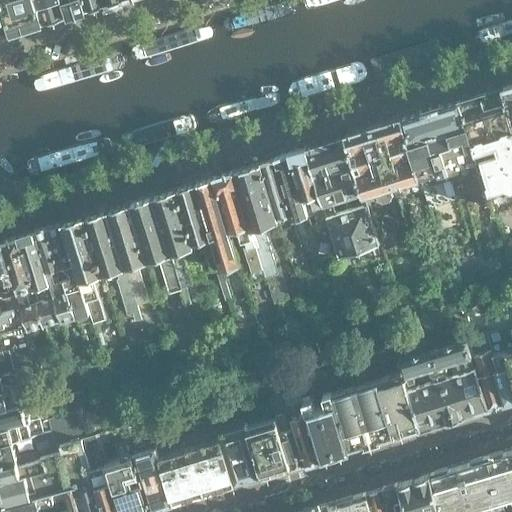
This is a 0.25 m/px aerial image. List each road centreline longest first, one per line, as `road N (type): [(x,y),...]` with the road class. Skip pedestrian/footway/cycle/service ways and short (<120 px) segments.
road 1 (residential): [(0,224),(511,66)]
road 2 (residential): [(511,418),(189,511)]
road 3 (residential): [(159,0),(0,49)]
